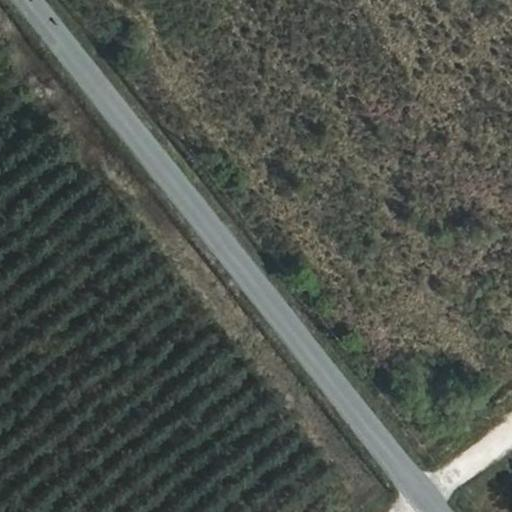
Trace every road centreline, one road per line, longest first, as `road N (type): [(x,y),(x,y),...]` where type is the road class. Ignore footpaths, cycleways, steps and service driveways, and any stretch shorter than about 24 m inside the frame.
road 1 (tertiary): [(434,511),(28,0)]
road 2 (track): [(410,511),(511,430)]
